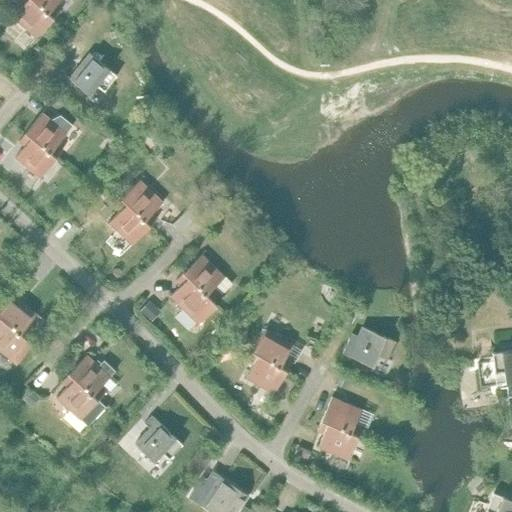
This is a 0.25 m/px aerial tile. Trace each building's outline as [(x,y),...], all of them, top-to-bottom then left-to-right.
[(53,19),(31,0),(17,0),(22,5),(12,16),(36,37),(53,19)] [(31,0),(53,19),(61,10),(55,6),(60,0),(31,0)] [(89,53),(69,78),(89,94),(97,85),(104,91),(117,75),(89,53)] [(41,112),(25,132),(56,157),(63,149),(57,144),(67,133),(73,125),(60,115),(54,122),(41,112)] [(154,128),(146,136),(153,143),(161,136),(154,128)] [(56,157),(25,132),(18,141),(24,145),(15,157),(40,177),(56,157)] [(90,165),(80,171),(85,179),(95,173),(90,165)] [(139,180),(121,198),(150,225),(157,218),(152,213),(162,202),(139,180)] [(150,225),(121,198),(114,206),(119,210),(109,221),(132,244),(150,225)] [(479,204),(471,208),(475,216),(483,212),(479,204)] [(203,209),(195,217),(202,223),(210,215),(203,209)] [(201,254),(183,272),(211,300),(219,292),(213,287),(224,276),(201,254)] [(211,300),(183,272),(175,279),(181,284),(170,295),(198,324),(216,305),(211,300)] [(0,307),(0,317),(26,338),(33,330),(27,326),(36,314),(11,293),(0,307)] [(149,301),(141,309),(150,318),(158,310),(149,301)] [(347,309),(343,318),(350,321),(354,313),(347,309)] [(32,343),(26,338),(0,317),(0,350),(16,363),(32,343)] [(349,337),(342,353),(349,356),(373,366),(378,355),(386,359),(394,340),(362,326),(356,340),(349,337)] [(265,328),(252,351),(286,370),(291,362),(294,363),(302,349),(265,328)] [(247,339),(243,329),(236,332),(240,342),(247,339)] [(231,346),(219,349),(222,357),(233,354),(231,346)] [(493,360),(476,362),(480,386),(511,382),(511,350),(492,353),(493,360)] [(286,370),(252,351),(247,360),(253,363),(246,377),(274,393),(286,370)] [(68,373),(98,400),(105,391),(99,386),(114,369),(103,359),(98,365),(86,354),(68,373)] [(98,400),(68,373),(61,381),(67,386),(56,397),(80,419),(87,426),(105,406),(98,400)] [(341,374),(336,385),(344,388),(348,378),(341,374)] [(29,389),(22,399),(32,406),(38,397),(29,389)] [(321,420),(357,436),(362,426),(355,423),(361,409),(331,396),(321,420)] [(149,427),(134,443),(154,461),(162,452),(168,459),(183,444),(151,415),(144,422),(149,427)] [(357,436),(321,420),(317,430),(323,432),(317,446),(347,459),(357,436)] [(298,446),(295,453),(306,458),(309,450),(298,446)] [(201,477),(189,495),(214,511),(225,511),(228,507),(235,511),(253,511),(242,504),(247,495),(212,471),(206,480),(201,477)] [(511,511),(511,499),(493,492),(485,511),(487,511),(511,511)]
